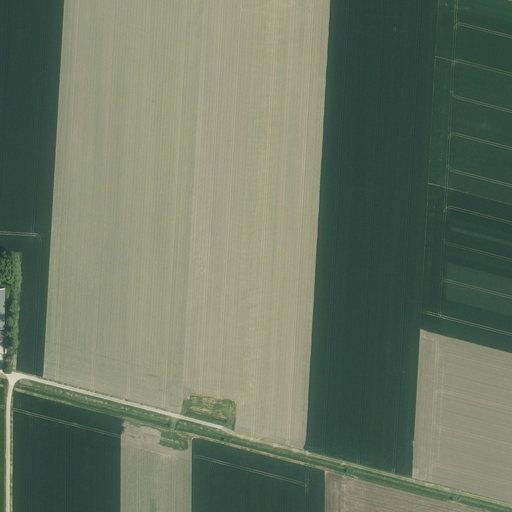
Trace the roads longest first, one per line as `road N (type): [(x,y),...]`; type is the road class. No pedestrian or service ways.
road 1 (track): [(511,506),(218,427)]
road 2 (unclassified): [(218,427),(13,374)]
road 3 (unclassified): [(8,511),(13,374)]
